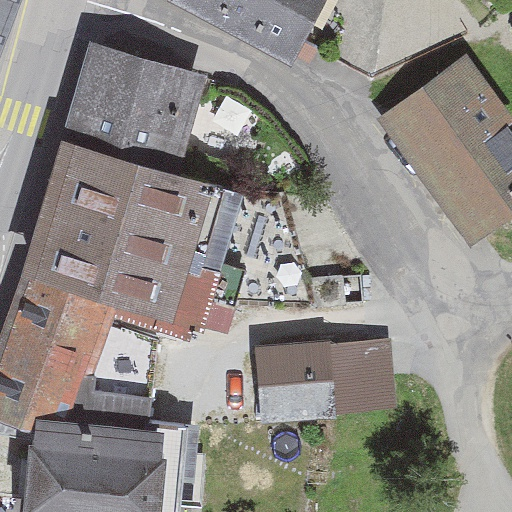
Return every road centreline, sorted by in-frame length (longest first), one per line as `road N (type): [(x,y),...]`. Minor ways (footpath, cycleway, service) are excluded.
road 1 (residential): [(464,323),(282,89),(178,29),(79,0)]
road 2 (secondary): [(0,163),(23,119),(58,0)]
road 3 (residential): [(464,323),(461,409),(479,464)]
